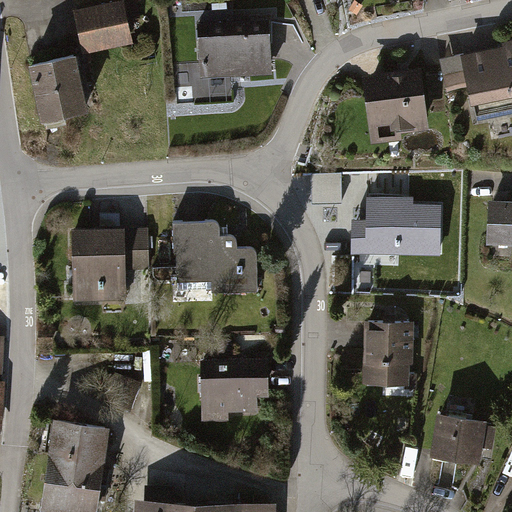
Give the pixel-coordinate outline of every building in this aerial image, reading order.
[(122,2),(77,11),(85,52),(129,44),(122,2)] [(202,78),(274,74),(271,22),(199,25),(202,78)] [(511,96),(511,37),(467,48),(480,103),(511,96)] [(77,57),(33,66),(45,124),(89,114),(77,57)] [(429,131),(421,69),(363,76),(371,138),(429,131)] [(346,200),(345,170),(315,170),(316,200),(346,200)] [(511,241),(511,196),(490,195),(488,240),(511,241)] [(442,253),(442,205),(372,205),(372,222),(355,222),(355,252),(442,253)] [(255,290),(254,250),(238,250),(238,237),(221,237),(221,223),(174,223),(174,280),(214,279),(214,290),(255,290)] [(148,231),(75,231),(75,301),(127,301),(127,271),(149,271),(148,231)] [(415,321),(365,321),(365,385),(415,385),(415,321)] [(267,397),(266,363),(204,365),(206,415),(258,413),(257,397),(267,397)] [(486,427),(440,420),(434,457),(480,464),(486,427)] [(95,511),(109,430),(54,421),(38,511),(95,511)] [(149,482),(149,495),(176,495),(176,483),(149,482)] [(239,506),(136,502),(135,511),(275,511),(275,507),(239,506)]
